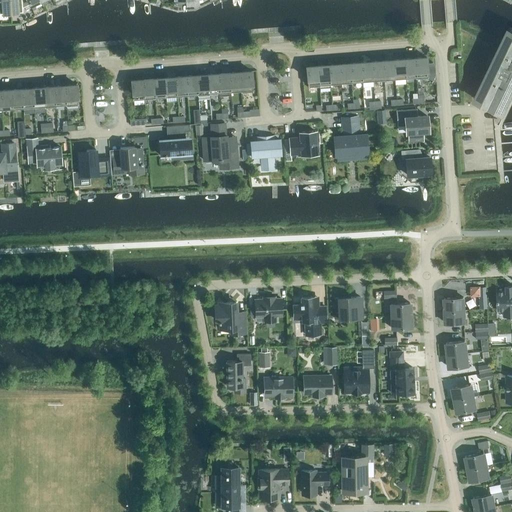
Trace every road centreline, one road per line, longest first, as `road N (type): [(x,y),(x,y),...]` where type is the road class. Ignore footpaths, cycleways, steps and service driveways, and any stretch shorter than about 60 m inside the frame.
road 1 (residential): [(438,407),(218,410),(196,295),(206,285),(426,275)]
road 2 (residential): [(426,275),(425,245),(453,218),(440,44)]
road 3 (residential): [(275,511),(458,506)]
road 4 (residential): [(440,44),(295,55)]
road 5 (residential): [(260,56),(117,67)]
road 6 (residential): [(438,407),(426,275)]
